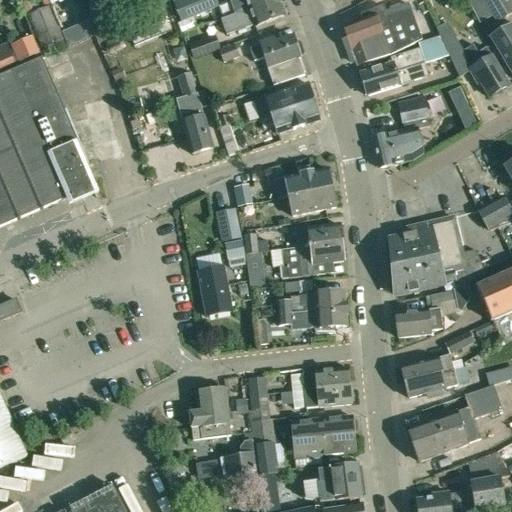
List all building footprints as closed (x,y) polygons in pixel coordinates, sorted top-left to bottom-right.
[(119,0),(124,12),(142,4),(140,0),(119,0)] [(171,0),(170,0),(144,0),(149,10),(171,0)] [(184,22),(218,8),(215,0),(178,0),(176,1),(184,22)] [(225,29),(237,24),(240,31),(253,26),(254,29),(285,18),(280,5),(279,0),(234,16),(222,21),(225,29)] [(234,16),(279,0),(278,0),(229,0),(231,8),(234,16)] [(511,6),(508,0),(480,0),(495,24),(511,13),(511,6)] [(48,9),(27,18),(40,49),(62,40),(48,9)] [(362,22),(343,28),(344,31),(358,67),(389,57),(422,42),(409,9),(385,18),(381,9),(360,16),(362,22)] [(511,25),(489,39),(500,56),(511,76),(511,25)] [(68,47),(80,42),(74,28),(62,33),(68,47)] [(193,60),(199,58),(220,51),(215,37),(188,46),(193,60)] [(453,37),(441,42),(458,77),(468,73),(477,87),(479,86),(487,99),(491,97),(494,98),(499,95),(499,92),(508,87),(492,59),(491,59),(485,50),(464,62),(453,37)] [(267,70),(298,60),(291,38),(273,44),(272,40),(259,44),(259,47),(249,50),(254,63),(264,60),(267,70)] [(428,78),(424,65),(448,58),(439,38),(418,45),(419,50),(390,59),(392,65),(360,75),(367,97),(400,87),(428,78)] [(18,64),(39,55),(33,40),(11,48),(18,64)] [(0,47),(0,69),(14,64),(7,45),(0,47)] [(234,47),(219,53),(223,64),(238,58),(234,47)] [(41,59),(0,76),(0,228),(95,187),(86,166),(51,82),(41,59)] [(304,77),(298,60),(267,70),(273,87),(304,77)] [(203,119),(200,109),(206,107),(203,94),(196,95),(191,75),(178,79),(184,98),(182,99),(185,111),(179,112),(182,124),(181,125),(190,155),(212,149),(204,118),(203,119)] [(271,117),(313,103),(307,85),(265,98),(271,117)] [(405,133),(372,141),(378,169),(411,162),(421,156),(416,131),(430,128),(428,120),(429,120),(424,100),(399,106),(405,133)] [(242,121),(235,101),(214,108),(221,128),(229,125),(242,121)] [(263,131),(274,128),(277,136),(292,131),(304,128),(303,127),(319,122),(313,103),(271,117),(260,120),(263,131)] [(229,126),(219,129),(229,158),(239,155),(229,126)] [(284,180),(288,199),(331,190),(327,172),(302,176),(284,180)] [(234,192),(238,209),(251,206),(248,189),(234,192)] [(335,210),(331,190),(288,199),(292,218),(335,210)] [(511,214),(503,197),(476,212),(488,233),(511,223),(511,214)] [(235,210),(215,214),(222,244),(241,240),(235,210)] [(402,238),(388,241),(393,297),(442,286),(439,275),(449,272),(453,290),(486,276),(475,252),(459,255),(452,220),(400,231),(402,238)] [(297,250),(340,244),(338,226),(307,230),(307,231),(295,232),(297,250)] [(256,235),(243,236),(246,257),(259,255),(256,235)] [(244,257),(244,255),(241,243),(225,246),(227,260),(244,257)] [(342,263),(340,244),(297,250),(299,267),(312,266),(342,263)] [(261,255),(259,255),(246,257),(248,278),(263,276),(261,255)] [(232,313),(223,269),(197,274),(205,318),(232,313)] [(511,272),(474,289),(490,323),(511,313),(511,272)] [(452,291),(457,310),(461,313),(471,297),(467,287),(452,291)] [(319,315),(345,313),(344,294),(313,296),(313,297),(299,297),(299,308),(304,308),(304,314),(310,313),(319,313),(319,315)] [(0,322),(21,314),(15,301),(0,307),(0,322)] [(277,316),(292,315),(291,303),(276,303),(277,316)] [(429,331),(439,329),(437,311),(395,316),(398,340),(429,336),(429,332),(429,331)] [(346,328),(345,313),(319,315),(319,313),(310,313),(304,314),(292,315),(277,316),(277,327),(291,327),(291,331),(301,330),(315,330),(316,336),(334,335),(334,329),(346,328)] [(469,333),(447,344),(452,354),(474,342),(469,333)] [(449,357),(448,357),(436,360),(401,369),(404,385),(453,374),(453,372),(449,357)] [(453,374),(404,385),(408,401),(427,396),(428,400),(439,396),(438,393),(444,391),(444,390),(456,387),(469,384),(466,369),(453,372),(453,374)] [(337,371),(303,375),(290,376),(291,393),(348,388),(346,370),(337,371)] [(248,381),(250,397),(267,396),(265,379),(248,381)] [(419,464),(479,442),(473,422),(498,412),(497,410),(500,409),(499,408),(500,407),(493,387),(464,397),(468,409),(455,413),(455,412),(407,430),(419,464)] [(350,406),(348,388),(291,393),(293,411),(306,410),(350,406)] [(210,393),(215,439),(230,437),(229,426),(225,391),(210,393)] [(215,439),(210,393),(195,395),(197,414),(189,415),(191,430),(192,431),(193,442),(215,439)] [(267,396),(250,397),(252,421),(269,419),(267,396)] [(0,398),(0,469),(26,458),(0,398)] [(319,422),(306,423),(294,424),(296,442),(352,436),(350,418),(319,421),(319,422)] [(271,421),(250,424),(252,438),(273,435),(271,421)] [(298,459),(310,458),(323,457),(354,454),(352,436),(296,442),(298,459)] [(223,478),(256,473),(251,443),(244,444),(240,450),(241,456),(220,461),(223,478)] [(254,448),(259,476),(277,473),(273,445),(254,448)] [(319,482),(302,484),(304,499),(314,501),(314,503),(319,502),(319,504),(360,499),(356,467),(318,471),(319,482)] [(471,498),(459,500),(459,496),(448,497),(448,495),(432,497),(432,500),(416,502),(417,511),(451,511),(460,510),(460,511),(479,511),(504,508),(499,481),(469,486),(471,498)] [(124,511),(112,488),(68,510),(69,511),(124,511)]
